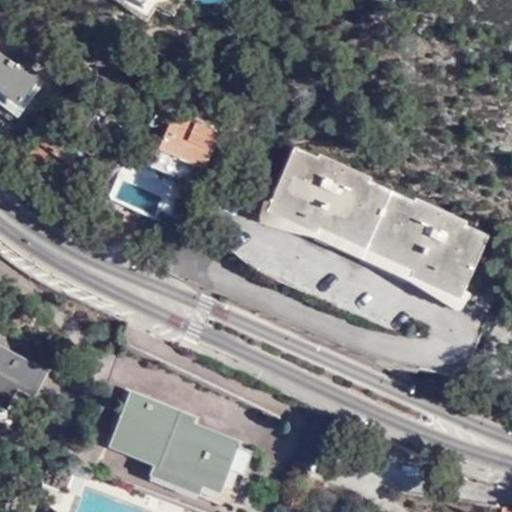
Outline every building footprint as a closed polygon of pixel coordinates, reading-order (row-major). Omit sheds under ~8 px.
[(0,53),(0,106),(1,107),(6,101),(17,108),(40,81),(21,64),(18,68),(0,53)] [(103,139),(62,108),(28,153),(54,173),(51,177),(67,188),(103,139)] [(141,167),(152,173),(155,169),(173,179),(170,184),(185,192),(196,173),(200,176),(217,144),(175,120),(156,152),(152,149),(141,167)] [(316,162),(291,152),(262,215),(314,237),(317,230),(411,273),(408,280),(458,303),(488,241),(464,231),(467,225),(411,200),(408,205),(364,185),(367,178),(319,156),(316,162)] [(28,153),(25,157),(51,177),(54,173),(28,153)] [(155,169),(152,173),(170,184),(173,179),(155,169)] [(119,223),(104,216),(93,236),(123,251),(137,225),(123,216),(119,223)] [(0,409),(4,412),(14,392),(31,401),(46,374),(0,348),(0,409)] [(176,412),(130,394),(111,444),(156,461),(153,469),(184,481),(185,479),(195,482),(198,476),(233,490),(250,448),(174,418),(176,412)]
